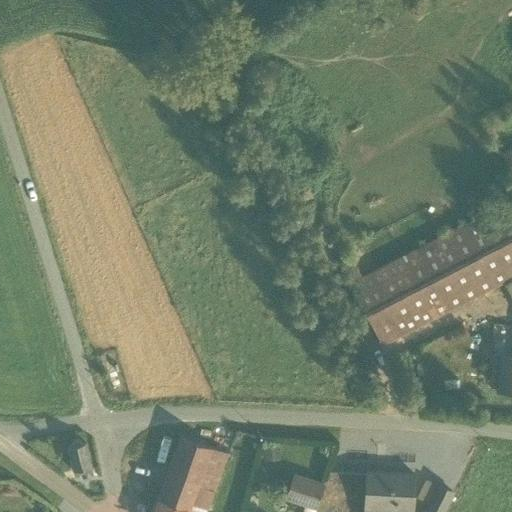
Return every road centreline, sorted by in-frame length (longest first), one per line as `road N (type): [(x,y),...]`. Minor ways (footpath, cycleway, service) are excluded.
road 1 (unclassified): [(98,422),(173,414),(511,435)]
road 2 (unclassified): [(98,422),(0,97)]
